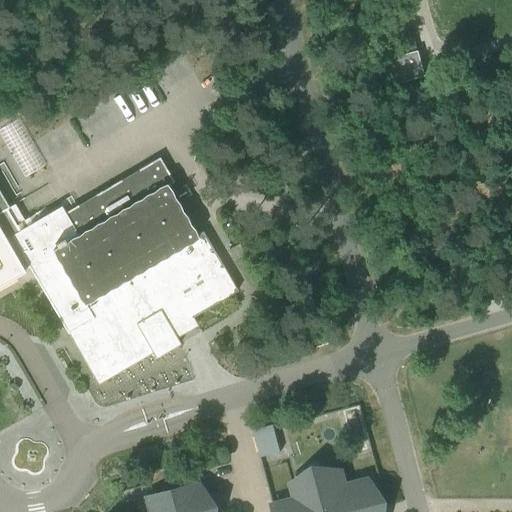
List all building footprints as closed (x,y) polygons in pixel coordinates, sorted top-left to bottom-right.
[(511,0),(423,0),(429,23),(511,3),(511,0)] [(190,318),(217,302),(229,295),(224,286),(231,282),(201,231),(193,236),(164,187),(173,182),(170,178),(158,157),(64,212),(60,205),(35,220),(17,230),(9,235),(26,265),(66,334),(76,328),(106,378),(151,352),(155,358),(179,344),(166,323),(186,311),(190,318)] [(0,284),(12,278),(19,274),(23,272),(20,268),(26,265),(9,235),(17,230),(14,224),(10,218),(5,209),(7,208),(0,195),(0,284)] [(273,424),(253,430),(260,457),(280,452),(273,424)] [(375,511),(367,479),(344,485),(342,477),(340,478),(317,478),(317,477),(314,477),(315,479),(295,490),(293,490),(295,499),(272,505),(274,511),(198,511),(196,502),(202,501),(197,485),(148,498),(151,511),(375,511)]
